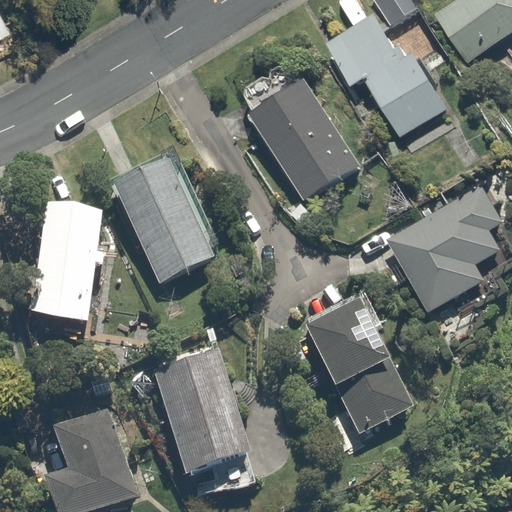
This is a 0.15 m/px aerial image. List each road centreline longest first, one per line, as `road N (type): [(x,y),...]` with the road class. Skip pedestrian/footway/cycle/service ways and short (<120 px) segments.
road 1 (residential): [(160,50),(302,281)]
road 2 (residential): [(160,50),(0,131)]
